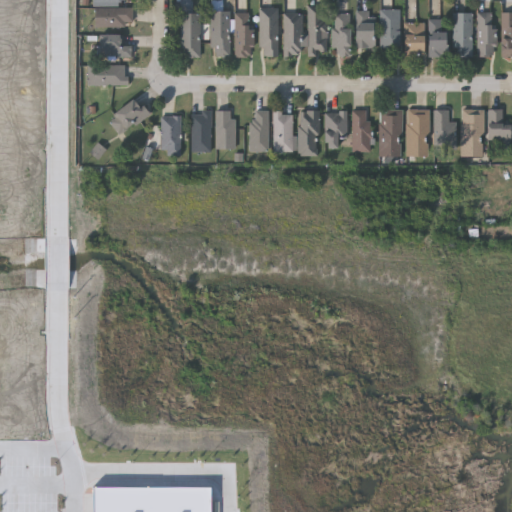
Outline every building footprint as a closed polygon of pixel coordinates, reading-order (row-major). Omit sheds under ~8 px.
[(131,7),(131,26),(93,26),(93,7),(131,7)] [(277,8),(277,55),(259,55),(259,8),(277,8)] [(379,47),(379,9),(398,9),(398,47),(379,47)] [(229,11),(229,55),(210,55),(210,10),(229,11)] [(372,10),(372,47),(353,47),(353,10),(372,10)] [(307,54),(307,11),(325,11),(325,54),(307,54)] [(199,12),(199,57),(180,57),(180,12),(199,12)] [(252,12),(252,55),(234,55),(234,12),(252,12)] [(471,56),(452,56),(452,12),(471,12),(471,56)] [(477,12),(493,12),(493,53),(477,53),(477,12)] [(500,12),(511,12),(511,56),(500,56),(500,12)] [(282,55),(282,13),(301,13),(301,55),(282,55)] [(348,13),(348,55),(333,55),(333,13),(348,13)] [(446,56),(427,56),(427,18),(446,18),(446,56)] [(402,22),(422,22),(423,56),(403,56),(402,22)] [(96,34),(129,34),(129,56),(96,56),(96,34)] [(87,64),(126,64),(126,85),(87,85),(87,64)] [(147,113),(120,135),(106,119),(132,96),(147,113)] [(427,108),(427,156),(405,156),(405,108),(427,108)] [(233,109),(233,148),(214,148),(214,109),(233,109)] [(267,109),(267,151),(249,151),(249,109),(267,109)] [(317,109),(317,155),(298,155),(298,109),(317,109)] [(400,156),(378,156),(378,109),(400,109),(400,156)] [(455,121),(455,150),(433,150),(433,109),(448,109),(448,121),(455,121)] [(460,109),(482,109),(482,155),(460,155),(460,109)] [(510,120),(510,146),(487,146),(487,109),(502,109),(502,120),(510,120)] [(272,151),(272,110),(292,110),(292,151),(272,151)] [(351,151),(351,110),(368,110),(369,151),(351,151)] [(210,151),(190,151),(190,111),(210,111),(210,151)] [(345,138),(336,138),(336,147),(323,147),(323,111),(345,111),(345,138)] [(179,115),(179,148),(159,148),(159,115),(179,115)]
